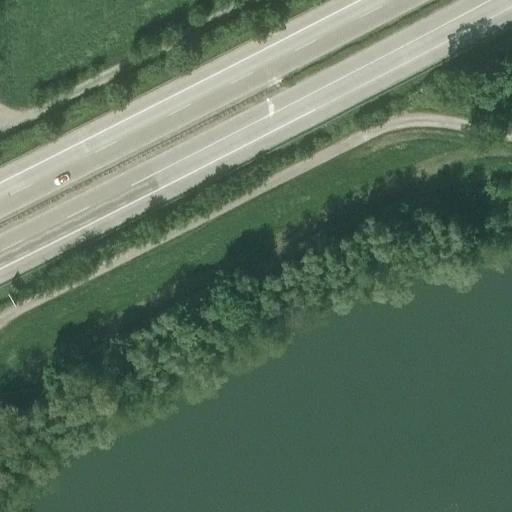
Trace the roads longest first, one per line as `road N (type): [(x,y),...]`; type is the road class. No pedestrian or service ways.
road 1 (track): [(0,316),(406,115),(511,131)]
road 2 (motorway): [(0,251),(486,0)]
road 3 (motorway): [(387,0),(0,198)]
road 4 (track): [(0,134),(252,0)]
